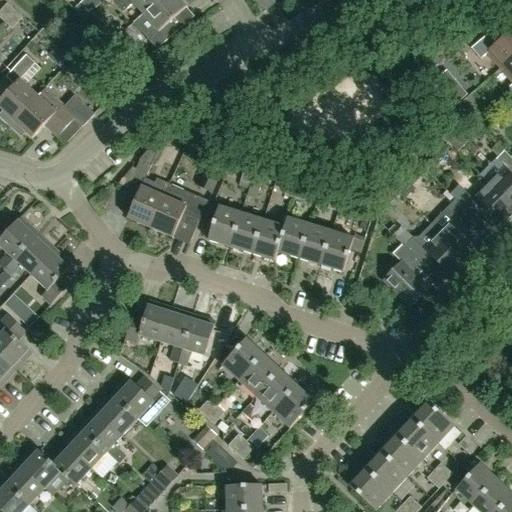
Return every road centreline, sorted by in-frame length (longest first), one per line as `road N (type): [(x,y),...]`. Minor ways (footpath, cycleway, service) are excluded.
road 1 (residential): [(391,349),(287,319),(266,298),(113,251)]
road 2 (residential): [(57,177),(154,102),(259,48)]
road 3 (residential): [(0,444),(70,359),(113,251)]
road 4 (residential): [(298,493),(297,474),(379,385),(391,349)]
road 5 (residential): [(434,361),(445,325),(511,257)]
